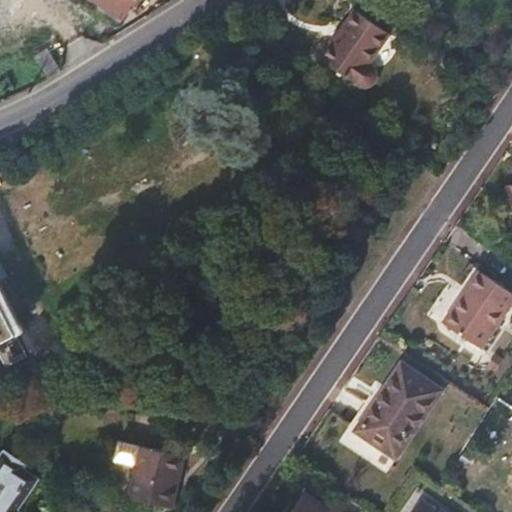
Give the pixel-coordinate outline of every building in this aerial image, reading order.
[(137,0),(98,0),(123,19),(137,0)] [(358,8),(322,57),(362,85),(368,87),(372,86),(376,83),(378,78),(379,71),(376,65),(370,60),(390,30),(358,8)] [(36,57),(46,75),(57,69),(47,50),(36,57)] [(463,291),(444,318),(482,346),(511,302),(511,288),(484,270),(467,294),(463,291)] [(0,341),(18,333),(0,297),(0,341)] [(402,362),(358,427),(398,453),(439,389),(402,362)] [(499,399),(481,428),(511,448),(511,401),(510,404),(499,399)] [(177,453),(140,444),(128,496),(171,507),(175,483),(171,482),(177,453)] [(0,454),(0,511),(21,511),(23,509),(19,507),(39,475),(29,468),(31,464),(5,447),(0,454)] [(339,511),(307,489),(291,511),(339,511)]
